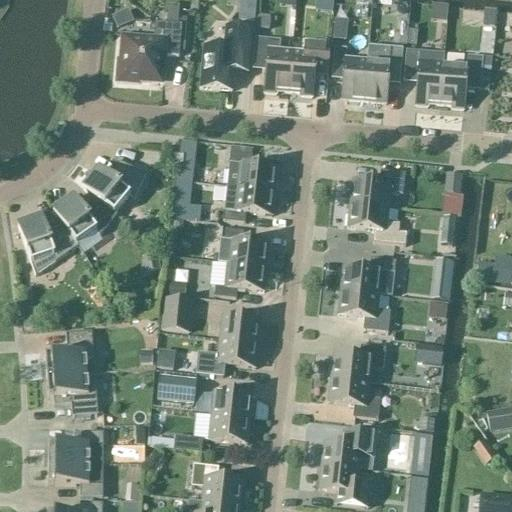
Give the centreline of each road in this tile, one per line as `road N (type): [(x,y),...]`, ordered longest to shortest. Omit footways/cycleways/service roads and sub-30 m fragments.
road 1 (residential): [(268,511),(308,136)]
road 2 (residential): [(308,136),(85,113)]
road 3 (residential): [(511,155),(308,136)]
road 4 (residential): [(0,198),(56,168),(85,113)]
